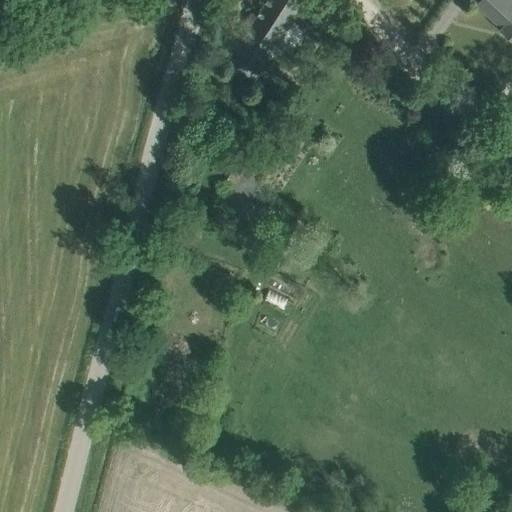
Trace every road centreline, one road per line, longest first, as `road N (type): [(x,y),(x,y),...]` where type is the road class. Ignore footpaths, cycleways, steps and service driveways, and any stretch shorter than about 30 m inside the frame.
road 1 (unclassified): [(62,511),(197,0)]
road 2 (track): [(351,0),(511,151)]
